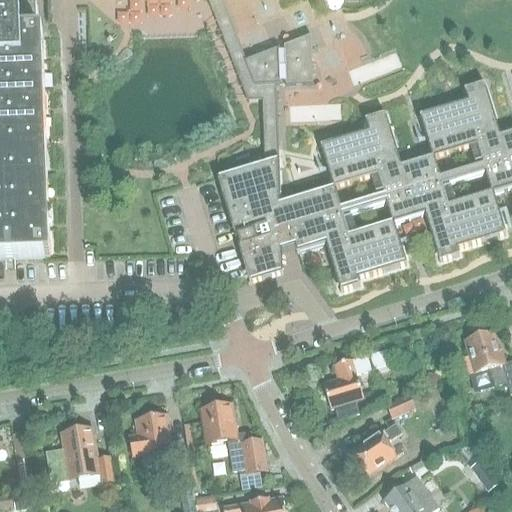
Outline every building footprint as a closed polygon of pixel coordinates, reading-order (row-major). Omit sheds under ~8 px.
[(0,0),(0,17),(21,17),(21,33),(37,32),(36,0),(208,0),(248,102),(263,101),(266,165),(280,161),(277,87),(282,87),(282,85),(286,85),(286,87),(312,86),(310,38),(285,48),(285,51),(281,52),(281,50),(247,63),(222,0),(0,0)] [(0,261),(46,260),(37,32),(21,33),(21,17),(0,17),(0,261)] [(511,135),(502,138),(485,85),(465,92),(469,103),(421,118),(433,159),(402,169),(386,116),(366,122),(370,133),(321,148),(334,189),(281,206),(280,161),(266,165),(218,180),(219,181),(237,241),(238,240),(241,247),(239,248),(248,277),(250,285),(284,276),(283,252),(296,249),(298,255),(327,246),(341,294),(361,288),(359,281),(408,266),(395,225),(426,216),(440,264),(461,257),(459,251),(507,236),(494,195),(511,190),(511,135)] [(499,353),(494,336),(467,344),(476,376),(471,377),(476,394),(508,385),(511,396),(511,363),(505,365),(502,352),(499,353)] [(370,359),(374,372),(392,367),(388,353),(370,359)] [(372,373),(368,360),(353,364),(353,363),(336,368),(340,383),(325,388),(332,412),(336,411),(340,423),(361,417),(357,405),(365,402),(357,377),(372,373)] [(412,400),(389,409),(395,422),(417,413),(412,400)] [(232,407),(203,412),(209,447),(230,443),(235,473),(247,470),(248,476),(268,473),(263,442),(253,444),(251,435),(238,438),(232,407)] [(163,459),(162,455),(175,453),(169,418),(138,424),(141,439),(132,440),(135,459),(144,458),(144,459),(146,458),(147,462),(145,463),(147,468),(152,471),(157,472),(162,469),(165,465),(165,459),(163,459)] [(368,479),(397,459),(388,445),(403,435),(397,426),(352,456),(368,479)] [(99,463),(93,431),(63,437),(69,471),(78,469),(81,482),(102,479),(103,487),(117,484),(113,461),(99,463)] [(28,436),(15,437),(19,462),(31,461),(28,436)] [(178,491),(194,488),(189,453),(173,455),(178,491)] [(409,470),(414,478),(428,471),(423,462),(409,470)] [(439,511),(416,480),(386,503),(392,511),(439,511)] [(0,499),(0,511),(14,510),(12,498),(0,499)] [(216,499),(196,502),(197,511),(209,511),(218,511),(216,499)] [(286,511),(284,501),(270,503),(270,501),(252,504),(252,506),(225,511),(286,511)]
